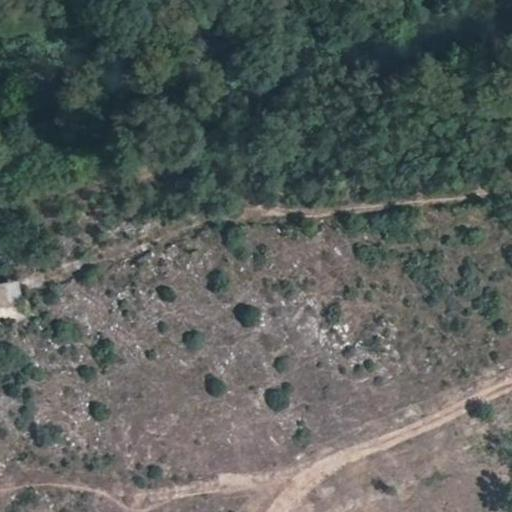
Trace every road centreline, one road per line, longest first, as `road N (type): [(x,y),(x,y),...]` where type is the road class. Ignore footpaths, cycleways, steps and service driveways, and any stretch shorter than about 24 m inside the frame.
road 1 (track): [(511,190),(313,214),(178,181),(132,181),(0,207)]
road 2 (track): [(285,213),(217,218),(27,285)]
